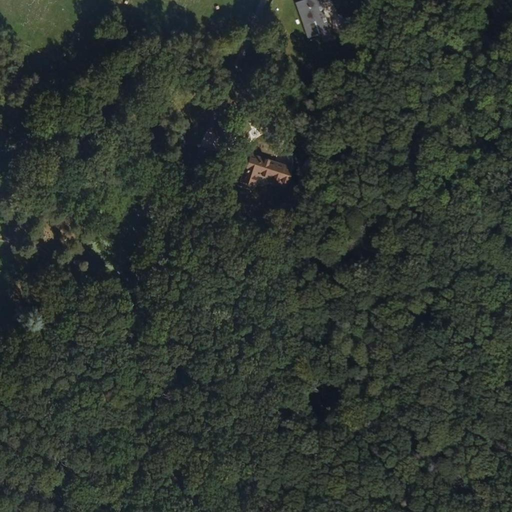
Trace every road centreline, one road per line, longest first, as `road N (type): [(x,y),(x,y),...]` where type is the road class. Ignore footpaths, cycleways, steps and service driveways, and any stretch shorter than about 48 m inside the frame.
road 1 (track): [(511,383),(360,0)]
road 2 (track): [(264,0),(150,282),(128,309)]
